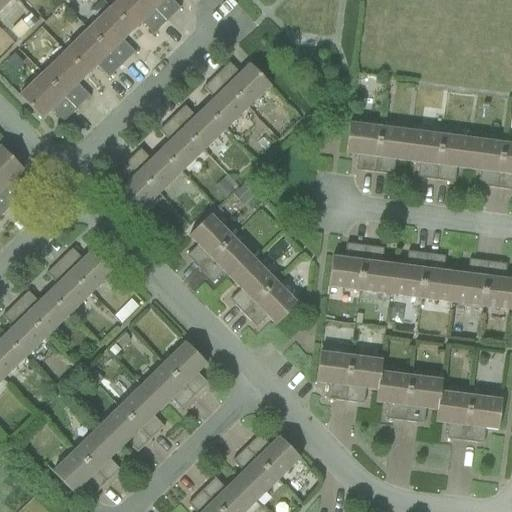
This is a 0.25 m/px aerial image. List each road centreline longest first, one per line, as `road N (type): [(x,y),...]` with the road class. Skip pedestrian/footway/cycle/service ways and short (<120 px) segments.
road 1 (residential): [(76,195),(258,382)]
road 2 (residential): [(258,382),(361,487),(394,503),(446,511)]
road 3 (residential): [(61,177),(212,26)]
road 4 (residential): [(318,204),(511,231)]
road 5 (residential): [(129,511),(258,382)]
